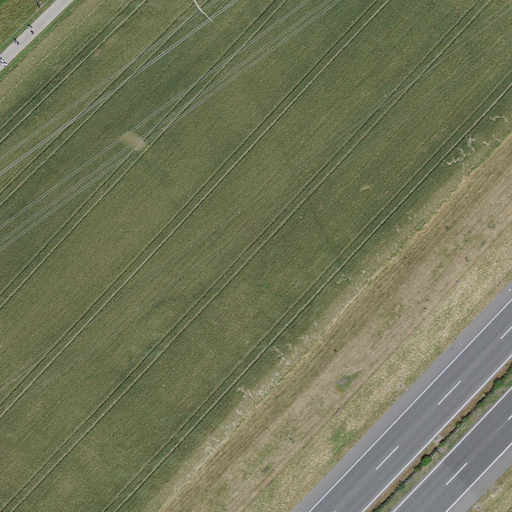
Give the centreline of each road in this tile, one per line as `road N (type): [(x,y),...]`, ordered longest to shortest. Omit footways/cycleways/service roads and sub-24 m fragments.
road 1 (motorway): [(511,327),(335,511)]
road 2 (motorway): [(420,511),(511,416)]
